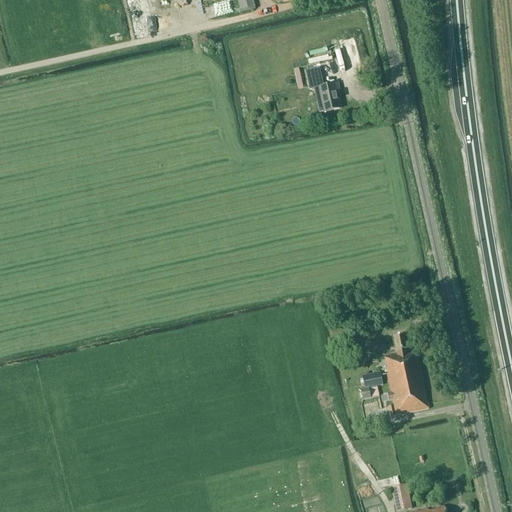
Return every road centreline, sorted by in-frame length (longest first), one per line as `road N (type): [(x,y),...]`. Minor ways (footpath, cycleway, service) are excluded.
road 1 (tertiary): [(495,511),(381,0)]
road 2 (trunk): [(511,374),(479,207),(455,0)]
